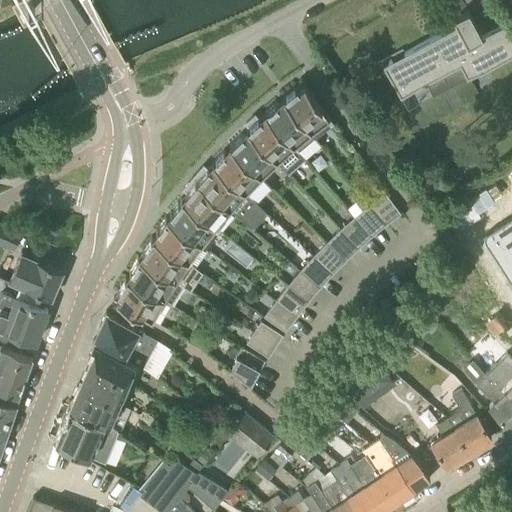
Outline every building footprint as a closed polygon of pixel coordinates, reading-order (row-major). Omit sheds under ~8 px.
[(442,31),(388,61),(406,92),(422,84),(423,86),(427,83),(426,81),(459,63),(466,76),(486,65),(511,50),(511,32),(505,21),(480,34),(468,11),(440,27),(442,31)] [(71,76),(119,50),(117,46),(68,71),(71,76)] [(283,96),(310,130),(315,136),(333,122),(302,81),(301,82),(303,85),(299,88),(296,85),(283,95),(283,96)] [(277,100),(265,111),(264,111),(303,156),(320,142),(315,136),(310,130),(283,96),(282,96),(285,99),(280,103),(277,100)] [(262,119),(259,115),(258,117),(255,114),(246,122),(248,125),(247,127),(276,159),(277,159),(287,170),(303,156),(264,111),(264,112),(266,115),(262,119)] [(242,132),(229,144),(260,175),(276,159),(247,127),(246,128),(249,131),(245,135),(242,132)] [(224,148),(213,160),(213,161),(244,191),(245,190),(257,201),(271,186),(260,175),(229,144),(228,145),(231,147),(227,151),(224,148)] [(244,191),(213,161),(215,164),(211,168),(208,166),(206,167),(203,165),(193,176),(229,208),(238,215),(253,199),(244,191)] [(188,195),(184,200),(215,225),(229,208),(193,176),(183,188),(186,190),(185,192),(188,195)] [(368,203),(385,223),(400,212),(385,191),(368,203)] [(173,213),(170,219),(201,242),(215,225),(184,200),(181,197),(170,211),(173,213)] [(385,223),(368,203),(354,215),(371,235),(385,223)] [(354,215),(340,228),(358,247),(371,235),(354,215)] [(484,237),(484,239),(484,240),(485,242),(511,283),(511,215),(487,232),(486,232),(486,233),(485,234),(484,235),(484,236),(484,237)] [(159,232),(155,237),(194,265),(207,246),(170,219),(166,216),(155,230),(159,232)] [(0,241),(14,248),(21,231),(0,221),(0,241)] [(358,247),(340,228),(326,241),(345,260),(354,251),(358,247)] [(142,257),(139,255),(182,284),(188,288),(201,270),(194,265),(155,237),(152,235),(142,250),(145,252),(142,257)] [(345,260),(326,241),(313,255),(332,273),(336,269),(345,260)] [(50,297),(59,278),(60,274),(62,270),(48,264),(49,261),(37,256),(22,249),(9,279),(24,286),(50,297)] [(170,302),(182,284),(139,255),(138,256),(129,270),(132,272),(129,277),(126,275),(170,302)] [(300,269),(320,287),(332,273),(313,255),(300,269)] [(287,284),(308,301),(313,295),(320,287),(300,269),(287,284)] [(158,322),(170,302),(126,275),(125,276),(117,290),(120,293),(117,298),(114,296),(113,297),(158,322)] [(304,305),(308,301),(287,284),(275,299),(296,315),(304,305)] [(0,337),(6,340),(9,331),(35,341),(47,308),(38,304),(15,296),(11,294),(5,292),(3,292),(1,292),(0,292),(0,337)] [(296,315),(275,299),(264,314),(286,329),(296,315)] [(484,322),(493,334),(499,330),(506,340),(511,335),(511,328),(499,311),(502,309),(498,305),(488,312),(491,317),(484,322)] [(438,323),(433,318),(422,308),(410,320),(422,330),(425,327),(430,332),(438,323)] [(106,310),(92,341),(140,366),(144,368),(157,375),(171,349),(158,342),(159,338),(106,310)] [(253,330),(275,345),(283,334),(261,319),(253,330)] [(246,342),(268,356),(275,345),(253,330),(246,342)] [(132,384),(140,366),(92,341),(91,343),(96,346),(92,356),(90,355),(86,364),(132,384)] [(387,353),(395,360),(405,348),(396,341),(387,353)] [(0,370),(5,373),(4,374),(23,382),(32,357),(1,346),(1,345),(0,344),(0,370)] [(486,371),(491,377),(511,400),(511,359),(508,355),(498,365),(495,362),(486,371)] [(237,358),(230,370),(251,387),(260,371),(237,358)] [(360,369),(344,380),(346,383),(362,406),(394,383),(376,358),(360,369)] [(132,384),(86,364),(77,384),(123,403),(132,384)] [(0,395),(15,401),(23,382),(4,374),(5,373),(0,370),(0,395)] [(511,429),(511,428),(511,400),(491,377),(486,371),(476,381),(481,387),(493,400),(489,404),(510,428),(511,429)] [(405,380),(397,386),(413,404),(421,398),(405,380)] [(69,404),(104,420),(115,427),(120,429),(130,407),(122,404),(123,403),(77,384),(69,404)] [(438,408),(446,415),(468,450),(491,437),(469,401),(470,400),(461,387),(451,394),(454,398),(438,408)] [(350,404),(336,392),(326,404),(340,416),(350,404)] [(0,426),(6,429),(15,401),(0,395),(0,426)] [(101,460),(115,427),(104,420),(69,404),(55,438),(90,453),(89,455),(101,460)] [(312,416),(328,430),(337,421),(321,406),(312,416)] [(228,432),(257,455),(274,433),(245,410),(228,432)] [(435,422),(442,434),(430,441),(445,465),(468,450),(446,415),(435,422)] [(299,430),(315,444),(323,433),(307,420),(299,430)] [(378,437),(412,489),(429,477),(419,461),(411,453),(393,437),(382,431),(378,437)] [(294,432),(286,442),(309,460),(317,450),(294,432)] [(362,448),(367,456),(372,464),(396,499),(412,489),(378,437),(370,442),(362,448)] [(362,448),(356,451),(346,459),(379,510),(396,499),(372,464),(366,468),(361,460),(367,456),(362,448)] [(174,457),(170,462),(166,468),(165,467),(161,473),(153,468),(146,478),(141,485),(145,488),(141,494),(163,511),(178,496),(187,486),(191,480),(196,472),(174,457)] [(337,479),(336,479),(359,511),(376,511),(379,510),(346,459),(330,469),(337,479)] [(87,506),(104,511),(106,511),(118,479),(99,472),(87,506)] [(335,511),(320,490),(321,489),(314,479),(306,485),(323,511),(320,511),(335,511)] [(335,511),(359,511),(336,479),(321,489),(320,490),(335,511)] [(191,480),(187,486),(202,499),(208,491),(191,480)] [(238,480),(224,498),(233,505),(247,488),(238,480)] [(289,511),(311,511),(297,490),(289,496),(288,495),(281,500),(289,511)] [(289,511),(281,500),(277,493),(265,501),(270,508),(274,505),(278,511),(289,511)] [(82,511),(33,496),(30,502),(25,511),(82,511)] [(163,511),(193,511),(178,496),(163,511)] [(511,511),(511,501),(507,505),(504,499),(482,511),(511,511)]
